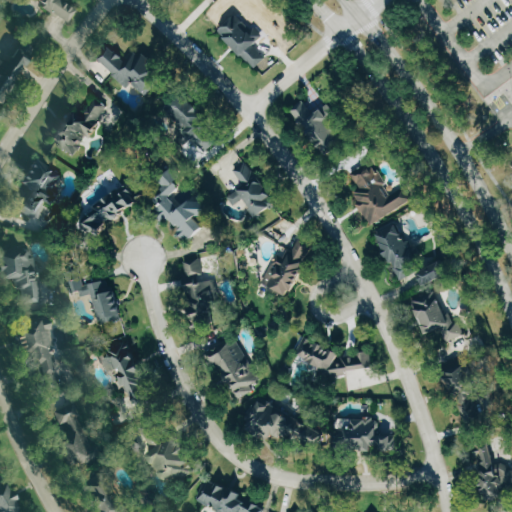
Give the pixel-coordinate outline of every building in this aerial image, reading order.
[(43,0),(67,23),(79,11),(68,0),(43,0)] [(257,45),(265,36),(247,17),(227,37),(257,68),(268,57),(257,45)] [(101,57),(129,88),(136,81),(148,94),(165,79),(145,57),(135,66),(115,44),(101,57)] [(32,55),(19,48),(9,67),(0,63),(0,102),(6,106),(32,55)] [(166,107),(209,150),(220,139),(202,121),(207,116),(182,91),(166,107)] [(105,101),(94,96),(86,114),(69,107),(56,139),(66,143),(63,149),(83,157),(105,101)] [(314,114),(308,101),(295,107),(309,136),(317,132),(325,149),(346,139),(330,106),(314,114)] [(23,211),(35,218),(45,200),(54,206),(62,194),(55,190),(65,174),(39,158),(24,183),(36,190),(23,211)] [(257,216),(278,203),(251,160),(236,169),(246,185),(230,196),(236,205),(246,198),(257,216)] [(414,199),(407,186),(393,194),(374,163),(355,173),(370,198),(360,204),(372,224),(414,199)] [(207,227),(199,218),(208,210),(193,192),(188,196),(176,182),(182,177),(174,168),(159,180),(166,189),(154,199),(189,242),(207,227)] [(140,205),(130,185),(95,203),(99,211),(87,217),(96,235),(107,230),(104,222),(140,205)] [(380,233),(401,281),(419,273),(398,225),(380,233)] [(291,296),(317,245),(302,238),(294,253),(284,248),(266,283),(291,296)] [(40,302),(37,250),(3,252),(4,278),(16,278),(16,287),(24,287),(25,303),(40,302)] [(185,261),(196,318),(203,316),(205,325),(221,322),(212,279),(223,277),(219,254),(185,261)] [(449,275),(443,263),(421,273),(427,285),(449,275)] [(86,284),(82,268),(67,272),(72,292),(81,290),(83,296),(94,293),(92,283),(86,284)] [(95,282),(101,321),(122,317),(115,279),(95,282)] [(416,305),(428,333),(442,327),(455,356),(465,352),(461,343),(472,338),(465,322),(454,326),(441,294),(416,305)] [(49,391),(73,380),(48,324),(46,325),(43,318),(21,328),(49,391)] [(239,336),(207,351),(217,371),(225,368),(239,399),(258,390),(255,384),(261,381),(239,336)] [(124,387),(132,384),(140,404),(154,398),(132,339),(107,349),(112,362),(115,362),(124,387)] [(376,368),(373,351),(343,356),(342,349),(335,350),(315,339),(307,340),(300,353),(315,362),(318,377),(376,368)] [(481,385),(474,367),(449,376),(456,395),(481,385)] [(65,459),(85,463),(93,461),(94,455),(78,399),(67,402),(65,394),(61,393),(52,395),(54,403),(58,404),(57,408),(61,424),(68,422),(63,447),(65,459)] [(317,447),(325,429),(260,400),(249,425),(271,435),(271,434),(280,438),(283,431),(317,447)] [(464,406),(467,422),(480,420),(477,403),(464,406)] [(338,428),(340,446),(362,444),(362,453),(399,450),(397,430),(382,432),(381,417),(355,419),(355,427),(338,428)] [(146,431),(164,482),(195,471),(183,436),(165,442),(159,427),(146,431)] [(511,494),(511,466),(498,470),(493,447),(478,450),(488,500),(511,494)] [(227,511),(272,511),(241,497),(244,491),(209,476),(199,499),(228,511),(227,511)] [(0,511),(23,511),(12,484),(0,488),(0,511)]
